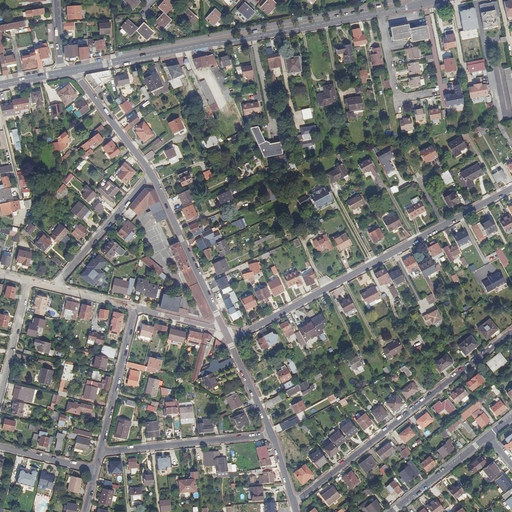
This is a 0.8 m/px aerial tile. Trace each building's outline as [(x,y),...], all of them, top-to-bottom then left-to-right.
[(160,0),(156,5),(162,11),(164,12),(173,3),(169,0),(160,0)] [(276,3),(272,0),(265,0),(259,6),(267,13),(276,3)] [(511,17),(511,1),(503,3),(506,18),(511,17)] [(246,19),(253,11),(243,2),(236,9),(246,19)] [(500,17),(497,4),(478,8),(482,29),(498,26),(497,18),(500,17)] [(80,6),(67,6),(68,19),(81,18),(80,6)] [(189,25),(196,17),(186,7),(178,15),(189,25)] [(212,24),(221,15),(213,7),(204,17),(212,24)] [(463,32),(478,29),(474,8),(468,9),(468,10),(459,12),(463,32)] [(164,12),(162,11),(152,21),(160,28),(169,18),(164,12)] [(127,34),(133,27),(135,26),(124,16),(117,24),(120,26),(117,29),(121,33),(124,30),(127,34)] [(29,19),(23,20),(0,24),(0,59),(3,75),(8,74),(6,67),(16,65),(14,54),(3,56),(2,50),(3,49),(0,32),(0,30),(24,25),(30,25),(29,19)] [(135,26),(133,27),(143,37),(150,29),(140,20),(135,26)] [(73,21),(63,22),(64,30),(74,30),(73,21)] [(109,22),(99,23),(100,33),(110,33),(109,22)] [(429,40),(426,26),(409,30),(408,25),(408,26),(410,39),(411,39),(411,43),(429,40)] [(410,39),(408,26),(390,29),(393,42),(410,39)] [(366,44),(365,35),(361,36),(360,29),(352,31),(355,46),(366,44)] [(456,46),(455,37),(442,40),(443,49),(456,46)] [(88,40),(88,47),(92,47),(93,51),(97,51),(106,49),(104,40),(95,42),(96,46),(93,46),(92,40),(88,40)] [(39,68),(43,67),(41,60),(49,58),(49,54),(50,54),(49,49),(48,49),(47,45),(41,46),(41,50),(35,51),(35,52),(37,63),(39,68)] [(74,55),(77,54),(76,45),(64,46),(65,56),(69,56),(74,56),(74,55)] [(354,62),(351,45),(336,47),(337,54),(343,53),(346,64),(354,62)] [(88,59),(89,58),(88,47),(78,49),(79,60),(88,59)] [(269,69),(282,67),(279,53),(273,55),(271,48),(266,50),(267,56),(269,69)] [(412,48),(405,50),(406,55),(408,55),(409,61),(418,59),(416,48),(412,48)] [(383,65),(379,49),(369,51),(372,67),(383,65)] [(36,64),(37,63),(35,52),(30,52),(30,55),(22,57),(24,68),(36,66),(36,64)] [(217,65),(212,54),(194,60),(197,69),(208,65),(208,64),(211,63),(211,62),(212,62),(214,65),(217,65)] [(232,68),(229,55),(219,58),(222,67),(226,66),(227,69),(232,68)] [(299,57),(285,59),(288,74),(302,72),(299,57)] [(198,83),(187,59),(185,60),(184,63),(211,121),(215,120),(211,113),(198,83)] [(446,74),(456,72),(453,59),(443,61),(446,74)] [(178,61),(162,64),(173,88),(180,85),(177,76),(182,73),(178,64),(178,61)] [(409,71),(408,71),(409,76),(420,74),(418,63),(408,64),(409,71)] [(470,74),(486,71),(485,63),(467,67),(468,73),(470,74)] [(245,126),(231,96),(228,90),(217,65),(214,65),(210,67),(232,115),(231,115),(231,116),(230,117),(231,118),(222,122),(223,124),(234,119),(239,131),(236,132),(237,134),(240,133),(247,130),(245,126)] [(250,71),(249,67),(241,68),(243,77),(246,77),(247,79),(253,78),(252,75),(253,75),(252,70),(250,71)] [(110,76),(109,70),(86,74),(85,78),(97,94),(102,90),(105,87),(103,85),(104,85),(99,79),(110,76)] [(367,70),(360,71),(362,84),(368,83),(367,79),(369,78),(367,70)] [(129,72),(113,75),(115,84),(131,81),(129,72)] [(493,72),(486,73),(496,124),(498,124),(503,123),(493,72)] [(163,86),(157,73),(145,79),(150,91),(163,86)] [(418,77),(408,79),(410,89),(420,87),(418,77)] [(204,80),(198,83),(211,113),(218,109),(215,103),(204,80)] [(476,88),(474,88),(468,89),(470,99),(487,96),(486,86),(481,86),(480,84),(475,85),(476,88)] [(446,108),(463,105),(460,85),(454,86),(455,94),(455,95),(450,96),(450,95),(444,96),(446,108)] [(68,103),(76,96),(76,94),(75,93),(72,91),(68,86),(60,92),(68,103)] [(150,98),(144,86),(141,88),(143,92),(143,93),(146,97),(144,99),(145,101),(150,98)] [(337,104),(333,86),(325,88),(326,94),(318,96),(320,107),(337,104)] [(362,86),(355,87),(357,94),(364,93),(362,86)] [(41,92),(31,94),(33,102),(33,104),(41,102),(41,100),(43,100),(41,92)] [(363,109),(361,96),(344,100),(345,104),(348,103),(350,112),(346,112),(348,119),(355,118),(354,111),(363,109)] [(14,114),(15,115),(20,114),(19,110),(30,107),(29,102),(28,97),(12,100),(12,103),(14,114)] [(129,103),(127,100),(120,106),(125,113),(132,109),(130,106),(133,105),(131,102),(129,103)] [(82,115),(89,109),(83,101),(75,106),(78,109),(82,115)] [(3,116),(14,114),(12,103),(1,105),(3,116)] [(61,103),(51,105),(53,118),(63,110),(61,103)] [(254,104),(253,103),(241,105),(243,116),(259,113),(257,103),(254,104)] [(78,118),(82,115),(78,109),(73,113),(78,118)] [(304,118),(311,117),(310,109),(302,110),(304,118)] [(428,111),(430,121),(440,119),(438,109),(428,111)] [(424,110),(414,112),(416,121),(425,120),(424,110)] [(125,132),(138,122),(134,114),(126,120),(129,124),(123,129),(125,132)] [(179,119),(168,124),(173,134),(184,129),(179,119)] [(403,123),(400,123),(402,133),(413,131),(411,119),(403,121),(403,123)] [(152,135),(143,123),(135,129),(141,137),(139,138),(142,142),(152,135)] [(306,128),(301,128),(303,135),(304,142),(300,143),(301,148),(314,145),(313,140),(311,141),(310,134),(316,132),(315,126),(306,128)] [(511,141),(503,126),(500,128),(509,146),(511,143),(511,141)] [(265,141),(258,127),(250,129),(264,158),(282,154),(280,143),(269,144),(269,143),(266,142),(265,142),(265,141)] [(480,132),(482,137),(487,134),(483,127),(478,128),(480,132)] [(259,157),(247,130),(240,133),(243,140),(247,138),(252,148),(248,149),(249,151),(248,151),(253,160),(259,157)] [(16,150),(21,149),(18,131),(13,132),(16,150)] [(65,131),(57,137),(58,142),(60,150),(64,147),(64,148),(67,146),(66,143),(69,141),(67,139),(70,137),(65,131)] [(220,132),(213,135),(217,144),(218,143),(224,140),(220,132)] [(97,136),(96,135),(84,144),(87,148),(98,141),(100,143),(103,141),(99,135),(97,136)] [(207,148),(217,144),(213,135),(203,140),(207,148)] [(151,143),(156,149),(163,143),(158,138),(151,143)] [(467,148),(462,138),(449,145),(455,157),(461,154),(459,152),(467,148)] [(207,148),(203,140),(198,142),(202,151),(207,148)] [(112,158),(119,152),(111,141),(103,148),(107,152),(112,158)] [(217,144),(207,148),(208,151),(218,146),(219,149),(209,154),(210,156),(222,150),(218,143),(217,144)] [(171,164),(179,161),(173,148),(165,151),(168,159),(169,159),(171,164)] [(93,152),(91,149),(81,156),(83,159),(84,158),(85,157),(87,156),(93,152)] [(395,157),(391,149),(377,157),(386,174),(394,169),(389,160),(395,157)] [(439,162),(431,149),(420,154),(426,164),(433,161),(435,165),(439,162)] [(288,164),(286,154),(284,155),(284,156),(285,159),(275,161),(276,166),(288,164)] [(377,173),(370,159),(358,166),(363,174),(370,171),(372,175),(377,173)] [(130,177),(135,171),(124,162),(116,172),(119,175),(117,177),(124,183),(129,176),(130,177)] [(0,174),(13,171),(12,165),(0,167),(0,174)] [(482,175),(477,165),(460,174),(468,188),(473,185),(471,181),(482,175)] [(339,179),(334,168),(325,173),(331,184),(339,179)] [(207,181),(214,178),(210,169),(202,172),(207,181)] [(501,170),(493,175),(497,182),(505,177),(501,170)] [(23,185),(26,185),(24,176),(23,176),(21,171),(17,172),(20,183),(22,182),(23,185)] [(186,172),(177,176),(182,186),(191,182),(186,172)] [(448,173),(448,172),(440,176),(445,186),(453,182),(448,173)] [(66,180),(65,180),(68,183),(73,177),(70,174),(66,180)] [(8,183),(7,177),(2,178),(3,185),(0,185),(0,189),(4,189),(4,188),(11,187),(10,183),(8,183)] [(103,195),(111,202),(114,199),(112,197),(119,189),(109,180),(107,183),(107,184),(103,188),(101,186),(98,190),(103,195)] [(278,198),(272,184),(265,188),(272,202),(278,198)] [(53,197),(58,201),(62,197),(61,196),(68,188),(63,185),(53,197)] [(88,203),(95,194),(86,186),(83,189),(86,192),(82,197),(88,203)] [(331,191),(330,188),(327,189),(325,186),(309,194),(316,209),(333,200),(329,192),(331,191)] [(396,187),(390,190),(394,196),(399,193),(396,187)] [(12,199),(10,189),(0,190),(0,201),(1,201),(1,203),(5,202),(5,201),(12,199)] [(145,189),(129,208),(137,215),(139,216),(148,207),(150,212),(145,214),(149,221),(154,220),(156,224),(159,223),(166,219),(154,192),(145,189)] [(188,190),(177,195),(182,205),(193,200),(188,190)] [(232,199),(228,191),(217,197),(220,205),(232,199)] [(453,195),(450,191),(442,195),(449,207),(459,202),(454,194),(453,195)] [(345,202),(350,211),(364,204),(359,195),(345,202)] [(310,204),(305,196),(297,201),(301,208),(310,204)] [(13,201),(0,204),(0,205),(3,216),(13,213),(13,211),(18,209),(16,201),(14,202),(15,203),(14,203),(13,201)] [(94,211),(98,214),(103,209),(99,205),(100,204),(97,201),(92,207),(95,210),(94,211)] [(70,212),(80,220),(88,210),(79,202),(70,212)] [(411,219),(418,216),(417,215),(425,211),(421,202),(406,210),(411,219)] [(196,216),(191,205),(181,210),(186,220),(196,216)] [(316,221),(310,210),(306,212),(312,223),(316,221)] [(401,225),(395,215),(383,221),(389,232),(401,225)] [(504,233),(511,228),(511,222),(509,216),(505,218),(506,220),(504,222),(500,224),(504,233)] [(131,230),(135,226),(132,223),(128,220),(118,233),(128,242),(135,234),(131,230)] [(244,227),(241,220),(234,223),(236,226),(240,225),(242,228),(244,227)] [(490,220),(480,226),(486,236),(496,231),(490,220)] [(193,237),(201,234),(204,233),(201,227),(198,229),(195,223),(188,226),(193,237)] [(480,226),(479,223),(471,227),(477,238),(478,239),(479,240),(486,237),(486,236),(480,226)] [(20,233),(24,236),(27,233),(29,235),(36,228),(31,224),(25,231),(23,229),(20,233)] [(60,241),(69,232),(60,224),(52,234),(60,241)] [(81,238),(86,232),(78,226),(72,233),(79,239),(80,237),(81,238)] [(213,235),(211,229),(204,233),(201,234),(203,239),(196,242),(200,251),(211,246),(208,240),(211,239),(212,240),(214,239),(215,241),(221,238),(218,232),(213,235)] [(383,237),(378,229),(368,234),(373,242),(383,237)] [(448,229),(444,231),(447,238),(452,236),(448,229)] [(13,241),(18,242),(20,233),(10,230),(9,235),(14,236),(13,241)] [(454,239),(459,249),(472,242),(467,232),(461,235),(454,239)] [(35,246),(36,247),(44,253),(52,243),(41,233),(38,236),(39,237),(38,238),(39,239),(38,240),(39,241),(35,246)] [(135,234),(128,242),(131,244),(138,236),(135,234)] [(274,237),(272,234),(262,239),(263,242),(274,237)] [(351,245),(346,234),(333,241),(338,250),(345,246),(346,248),(351,245)] [(334,250),(326,235),(313,243),(318,253),(327,248),(330,252),(334,250)] [(126,252),(120,247),(111,240),(102,251),(110,258),(115,252),(120,257),(122,256),(126,252)] [(230,253),(224,240),(215,244),(220,254),(218,255),(220,258),(230,253)] [(190,269),(178,242),(169,246),(181,271),(204,319),(211,321),(213,318),(190,269)] [(431,247),(428,249),(433,258),(442,253),(437,244),(431,247)] [(443,249),(451,264),(460,259),(458,256),(461,254),(457,247),(450,251),(448,247),(443,249)] [(210,248),(203,251),(207,260),(212,258),(209,252),(211,251),(210,248)] [(28,266),(32,253),(20,250),(17,262),(23,264),(22,265),(28,266)] [(9,266),(12,254),(5,252),(4,256),(3,256),(1,264),(9,266)] [(88,281),(93,285),(98,280),(97,279),(99,276),(100,277),(104,273),(100,269),(107,261),(100,255),(95,261),(93,259),(87,267),(88,268),(90,269),(88,271),(87,269),(81,276),(88,282),(88,281)] [(147,257),(140,260),(142,262),(158,276),(161,272),(163,271),(147,257)] [(410,273),(414,271),(417,275),(422,272),(417,265),(413,257),(405,262),(410,273)] [(430,276),(435,274),(433,271),(436,269),(430,257),(417,265),(422,272),(433,294),(436,292),(427,275),(428,274),(430,276)] [(498,259),(502,267),(508,264),(504,257),(498,259)] [(216,268),(219,275),(230,270),(224,259),(213,264),(215,269),(216,268)] [(243,275),(244,280),(247,279),(248,278),(253,276),(261,272),(258,263),(248,266),(250,273),(243,275)] [(311,278),(315,277),(310,268),(306,269),(308,274),(302,277),(306,286),(313,282),(311,278)] [(389,275),(385,269),(375,274),(381,285),(386,282),(387,284),(392,281),(389,275)] [(399,269),(389,275),(392,281),(394,285),(395,286),(405,280),(399,269)] [(297,287),(302,285),(296,271),(282,278),(287,288),(295,284),(297,287)] [(161,272),(158,276),(167,283),(170,279),(161,272)] [(482,284),(487,293),(506,283),(501,274),(493,278),(492,276),(488,278),(489,280),(482,284)] [(266,282),(273,296),(283,291),(276,277),(266,282)] [(155,297),(159,298),(161,290),(157,289),(158,287),(148,284),(148,281),(138,279),(136,290),(146,293),(145,296),(155,298),(155,297)] [(127,294),(131,295),(134,284),(117,280),(113,292),(126,295),(127,294)] [(216,286),(219,292),(221,291),(228,288),(225,282),(216,286)] [(396,298),(400,296),(395,286),(394,285),(390,288),(396,298)] [(15,294),(17,288),(7,286),(5,296),(14,298),(15,294)] [(223,294),(232,290),(231,286),(228,288),(221,291),(223,294)] [(254,291),(259,301),(263,299),(265,302),(268,301),(267,297),(270,296),(265,286),(254,291)] [(371,289),(368,291),(361,294),(364,299),(365,298),(368,303),(376,299),(377,300),(381,298),(377,291),(380,290),(378,286),(375,287),(375,286),(371,289)] [(164,294),(160,308),(179,313),(180,308),(183,296),(177,297),(164,294)] [(433,294),(426,298),(429,305),(437,301),(433,294)] [(35,309),(34,314),(43,316),(47,298),(36,295),(35,301),(36,301),(35,304),(34,304),(33,309),(35,309)] [(225,306),(226,305),(232,320),(238,317),(243,315),(241,310),(235,312),(232,304),(238,301),(235,295),(223,301),(225,306)] [(257,305),(253,295),(241,301),(246,310),(257,305)] [(345,312),(355,307),(350,297),(345,299),(346,300),(344,301),(340,303),(345,312)] [(76,318),(79,306),(76,305),(76,304),(66,302),(64,309),(72,312),(71,314),(73,315),(72,320),(75,320),(76,318)] [(82,307),(79,306),(76,318),(88,321),(91,308),(82,305),(82,307)] [(306,312),(310,319),(310,320),(313,318),(312,317),(316,315),(313,309),(306,312)] [(106,320),(108,312),(100,310),(97,320),(101,321),(102,319),(106,320)] [(428,314),(423,317),(428,326),(433,324),(442,319),(437,310),(432,312),(428,315),(428,314)] [(118,334),(123,315),(114,313),(109,332),(118,334)] [(0,324),(8,327),(10,317),(1,314),(0,317),(0,324)] [(315,320),(311,322),(318,335),(321,339),(322,342),(327,339),(321,329),(324,327),(323,325),(327,323),(322,314),(314,318),(315,320)] [(307,325),(301,328),(307,339),(310,337),(311,339),(317,336),(318,335),(311,322),(310,320),(310,319),(306,321),(307,325)] [(488,319),(481,325),(483,328),(479,331),(485,339),(497,330),(488,319)] [(291,329),(287,321),(279,326),(284,334),(286,339),(294,334),(291,329)] [(33,330),(34,325),(30,324),(27,335),(35,337),(37,330),(33,330)] [(153,327),(152,331),(155,332),(156,330),(166,332),(167,327),(154,324),(153,327)] [(139,335),(150,338),(152,331),(153,327),(148,326),(146,326),(142,325),(139,335)] [(166,339),(182,343),(185,332),(180,331),(173,330),(174,328),(169,327),(166,339)] [(301,328),(298,329),(299,332),(305,341),(305,342),(308,340),(307,339),(301,328)] [(186,342),(198,346),(199,341),(201,334),(188,331),(186,342)] [(97,334),(89,332),(87,341),(102,345),(104,337),(97,335),(97,334)] [(276,335),(275,334),(274,334),(272,335),(271,332),(258,339),(258,340),(256,341),(261,349),(263,348),(263,349),(270,346),(271,347),(275,345),(274,344),(276,342),(275,340),(276,340),(277,338),(277,337),(276,335)] [(306,344),(299,332),(295,334),(301,346),(306,344)] [(198,346),(189,383),(196,379),(198,373),(207,340),(210,340),(211,336),(207,334),(203,333),(201,342),(199,341),(198,346)] [(476,345),(470,336),(457,346),(464,355),(476,345)] [(50,343),(34,339),(33,345),(38,346),(37,351),(47,354),(50,343)] [(388,346),(388,347),(384,349),(389,358),(393,356),(392,354),(403,348),(398,340),(388,346)] [(421,344),(414,348),(417,355),(424,351),(421,344)] [(107,357),(113,359),(115,350),(102,346),(100,355),(107,357)] [(100,355),(96,354),(92,367),(104,370),(107,357),(100,355)] [(446,354),(434,363),(440,371),(452,362),(446,354)] [(505,362),(499,355),(487,364),(493,372),(505,362)] [(362,365),(357,356),(348,360),(353,370),(362,365)] [(146,367),(159,370),(161,361),(149,357),(146,367)] [(217,370),(233,363),(231,358),(219,364),(218,360),(218,358),(211,358),(209,368),(215,365),(217,370)] [(298,373),(290,359),(288,360),(290,364),(289,366),(294,375),(298,373)] [(127,362),(126,367),(142,371),(142,370),(143,366),(127,362)] [(71,365),(64,364),(64,367),(60,380),(64,381),(67,381),(71,365)] [(408,369),(405,365),(401,368),(409,378),(413,375),(408,369)] [(290,378),(284,366),(280,368),(280,369),(278,370),(279,372),(276,374),(281,383),(290,378)] [(201,377),(211,373),(209,368),(198,373),(196,379),(201,377)] [(52,371),(42,369),(40,375),(39,375),(37,383),(48,386),(52,371)] [(100,372),(92,371),(91,377),(99,379),(100,372)] [(135,387),(139,374),(130,371),(127,385),(135,387)] [(216,382),(211,373),(201,377),(207,390),(214,387),(212,384),(216,382)] [(476,373),(463,383),(470,391),(483,381),(476,373)] [(175,374),(174,374),(175,383),(180,384),(191,388),(191,390),(192,390),(192,384),(189,383),(175,374)] [(103,390),(107,391),(110,378),(106,377),(105,381),(101,380),(100,384),(104,385),(103,390)] [(154,395),(158,380),(148,377),(144,393),(154,395)] [(283,385),(286,391),(295,386),(292,380),(283,385)] [(307,384),(305,381),(303,382),(295,386),(286,391),(288,396),(299,390),(302,395),(310,391),(308,387),(311,385),(309,383),(307,384)] [(414,386),(411,383),(411,382),(400,391),(405,398),(416,390),(414,386)] [(99,389),(86,386),(83,398),(93,401),(95,393),(97,394),(99,389)] [(500,392),(495,386),(491,389),(496,395),(500,392)] [(21,390),(15,388),(13,397),(27,401),(29,393),(30,389),(22,387),(21,390)] [(159,387),(160,394),(166,395),(165,391),(169,392),(170,389),(159,387)] [(468,395),(462,387),(459,390),(458,389),(452,394),(453,394),(450,397),(456,405),(468,395)] [(497,397),(491,389),(487,392),(493,400),(497,397)] [(233,391),(224,394),(231,410),(241,405),(235,393),(235,394),(233,391)] [(271,399),(273,403),(281,399),(279,395),(271,399)] [(402,404),(395,395),(385,403),(392,412),(402,404)] [(505,408),(497,398),(494,400),(497,403),(493,406),(498,414),(505,408)] [(456,409),(448,399),(441,404),(439,402),(431,408),(437,416),(442,412),(446,417),(456,409)] [(173,413),(176,412),(175,402),(174,400),(171,400),(170,402),(164,403),(165,413),(169,413),(169,414),(170,415),(172,416),(172,415),(173,414),(173,413)] [(477,400),(459,414),(464,419),(470,414),(475,419),(481,427),(488,421),(482,413),(479,409),(482,407),(481,405),(477,400)] [(24,404),(13,401),(12,406),(13,406),(13,409),(11,414),(22,417),(24,411),(23,410),(24,404)] [(291,406),(296,414),(305,409),(300,401),(291,406)] [(92,407),(80,403),(79,405),(76,405),(77,403),(74,402),(73,404),(68,403),(66,412),(77,414),(78,410),(90,413),(92,407)] [(387,414),(380,406),(371,412),(378,421),(387,414)] [(181,431),(181,432),(191,431),(190,422),(192,422),(191,418),(192,418),(190,407),(178,408),(181,431)] [(247,423),(242,409),(235,412),(237,415),(232,417),(236,428),(247,423)] [(61,413),(53,411),(52,415),(51,419),(59,421),(60,414),(61,413)] [(216,415),(217,420),(221,418),(227,415),(225,412),(216,415)] [(371,423),(364,414),(356,420),(364,431),(369,428),(367,426),(371,423)] [(432,421),(426,414),(416,422),(422,429),(432,421)] [(460,420),(458,417),(445,428),(449,433),(450,433),(454,429),(453,428),(462,420),(461,419),(460,420)] [(126,439),(130,422),(118,418),(113,436),(126,439)] [(292,418),(279,425),(282,430),(295,423),(292,418)] [(13,432),(15,422),(5,419),(2,429),(13,432)] [(469,431),(472,429),(464,420),(461,423),(468,432),(469,431)] [(157,435),(156,421),(146,422),(148,436),(157,435)] [(33,433),(36,423),(30,422),(27,432),(28,432),(31,433),(33,433)] [(196,423),(197,432),(212,430),(212,425),(208,425),(207,423),(202,423),(202,422),(196,423)] [(349,422),(340,429),(347,438),(356,431),(349,422)] [(303,424),(300,427),(305,433),(308,431),(303,424)] [(414,435),(408,427),(398,436),(404,443),(414,435)] [(449,433),(445,428),(443,429),(443,430),(447,435),(449,437),(451,435),(450,433),(449,433)] [(338,431),(328,438),(331,442),(335,447),(344,440),(338,431)] [(29,443),(31,433),(28,432),(27,435),(23,434),(23,436),(26,437),(25,442),(29,443)] [(51,444),(52,439),(46,438),(47,434),(40,432),(39,436),(40,437),(38,445),(47,448),(48,444),(51,444)] [(59,451),(63,435),(56,433),(55,438),(56,439),(54,449),(59,451)] [(87,451),(90,440),(77,437),(74,448),(87,451)] [(447,442),(437,450),(439,454),(442,457),(453,449),(449,445),(451,443),(448,439),(446,440),(447,442)] [(335,447),(331,442),(323,449),(329,456),(338,450),(335,447)] [(388,443),(376,453),(382,461),(395,450),(397,449),(396,448),(391,442),(388,444),(388,443)] [(265,445),(256,448),(259,459),(269,457),(265,445)] [(317,467),(326,460),(317,448),(308,455),(317,467)] [(404,458),(407,456),(402,450),(400,452),(399,453),(401,456),(403,459),(404,458)] [(227,464),(227,458),(224,458),(224,460),(222,460),(222,458),(219,458),(218,452),(211,453),(212,466),(217,465),(218,479),(229,478),(228,473),(227,464)] [(171,469),(170,457),(156,458),(157,470),(171,469)] [(269,457),(259,459),(262,466),(272,465),(269,457)] [(434,464),(428,457),(419,464),(425,471),(434,464)] [(485,462),(482,458),(481,457),(468,467),(473,473),(486,463),(485,462)] [(376,464),(373,461),(372,462),(370,459),(368,460),(367,459),(359,465),(365,473),(376,464)] [(140,470),(139,465),(138,465),(137,460),(128,461),(129,471),(136,471),(140,470)] [(109,474),(123,473),(122,462),(110,464),(111,468),(109,469),(109,474)] [(496,468),(492,462),(483,469),(491,479),(500,471),(497,467),(496,468)] [(420,472),(412,463),(398,474),(402,478),(400,479),(403,483),(405,482),(406,483),(420,472)] [(312,475),(304,464),(293,473),(301,484),(312,475)] [(386,473),(389,470),(385,465),(384,464),(381,467),(381,468),(386,473)] [(273,472),(272,468),(263,469),(256,470),(257,475),(264,474),(264,476),(265,483),(275,482),(274,472),(273,472)] [(16,483),(34,487),(38,471),(32,470),(31,474),(25,472),(26,471),(19,469),(16,483)] [(199,479),(198,469),(190,470),(191,476),(187,480),(179,481),(180,493),(196,492),(195,479),(199,479)] [(47,472),(42,471),(39,484),(47,486),(47,488),(52,489),(55,477),(50,476),(50,477),(46,476),(46,475),(47,472)] [(359,484),(350,472),(342,479),(351,490),(359,484)] [(506,479),(503,474),(495,480),(503,490),(511,484),(507,479),(506,479)] [(121,481),(122,477),(113,475),(111,483),(120,485),(121,481)] [(77,494),(81,479),(71,476),(67,491),(77,494)] [(154,485),(153,476),(144,477),(145,486),(154,485)] [(401,490),(393,481),(385,487),(390,494),(394,491),(397,494),(401,490)] [(451,485),(447,488),(454,497),(463,489),(458,482),(454,485),(452,486),(451,485)] [(262,491),(262,486),(251,488),(252,501),(262,500),(261,491),(262,491)] [(369,495),(373,491),(369,486),(364,490),(369,495)] [(143,501),(142,488),(130,489),(131,502),(143,501)] [(331,488),(328,491),(328,492),(322,497),(328,506),(339,497),(331,488)] [(109,505),(113,491),(103,489),(99,503),(109,505)] [(509,510),(511,507),(511,494),(509,490),(503,494),(507,499),(506,500),(508,503),(505,505),(509,510)] [(440,511),(445,509),(436,498),(433,501),(433,502),(427,506),(431,511),(440,511)] [(171,510),(170,500),(159,501),(160,511),(171,510)] [(373,511),(380,507),(375,500),(369,504),(366,501),(358,507),(362,511),(373,511)] [(276,511),(275,503),(265,504),(266,511),(265,511),(264,511),(277,511),(276,511)]
